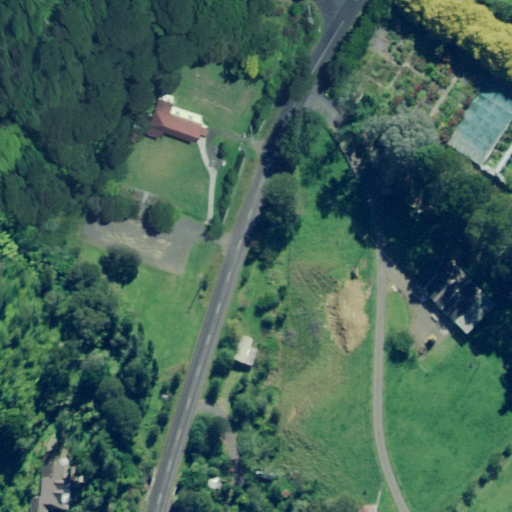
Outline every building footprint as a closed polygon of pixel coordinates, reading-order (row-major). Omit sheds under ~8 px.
[(479,167),(511,116),(511,85),(493,73),(445,145),(479,167)] [(199,131),(205,133),(208,125),(201,123),(203,119),(170,107),(173,100),(160,95),(148,129),(163,134),(165,126),(197,137),(199,131)] [(481,168),(490,175),(511,188),(511,116),(479,167),(481,168)] [(136,137),(141,126),(132,122),(127,133),(136,137)] [(416,293),(467,339),(496,306),(445,260),(416,293)] [(261,347),(242,338),(232,362),(251,370),(261,347)] [(67,460),(45,458),(43,485),(40,485),(38,511),(69,511),(71,493),(65,493),(67,460)] [(220,481),(209,478),(205,490),(216,493),(220,481)]
